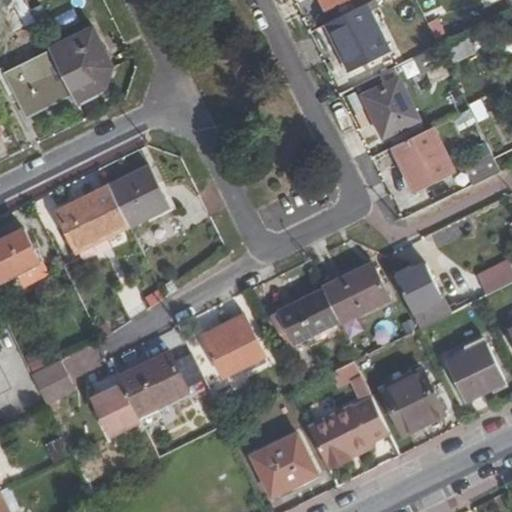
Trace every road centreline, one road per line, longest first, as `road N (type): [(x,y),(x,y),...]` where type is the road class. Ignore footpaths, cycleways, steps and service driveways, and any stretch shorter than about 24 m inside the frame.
road 1 (residential): [(259,0),(359,207),(262,254)]
road 2 (residential): [(0,192),(183,101)]
road 3 (residential): [(262,254),(183,101)]
road 4 (residential): [(372,511),(511,442)]
